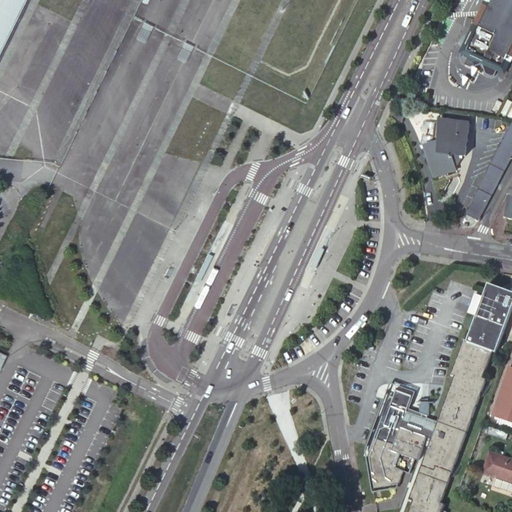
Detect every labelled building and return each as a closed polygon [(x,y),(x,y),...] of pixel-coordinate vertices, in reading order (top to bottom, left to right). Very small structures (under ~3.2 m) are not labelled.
[(0,0),(0,53),(1,51),(25,0),(0,0)] [(511,0),(490,0),(488,4),(485,5),(477,21),(478,25),(466,49),(467,49),(485,58),(483,62),(487,73),(493,75),(495,74),(501,62),(503,58),(505,59),(511,44),(511,0)] [(511,63),(511,44),(505,59),(503,58),(501,62),(511,66),(511,63)] [(475,66),(483,62),(485,58),(467,49),(464,55),(473,59),(475,66)] [(436,140),(427,142),(429,147),(432,157),(438,175),(459,168),(458,167),(465,155),(467,155),(471,123),(445,119),(442,138),(436,140)] [(438,121),(436,140),(442,138),(445,119),(438,121)] [(466,213),(479,219),(511,154),(511,122),(468,208),(466,213)] [(497,351),(511,309),(511,290),(490,282),(485,295),(478,293),(471,312),(478,314),(468,340),(464,339),(451,373),(455,374),(438,420),(433,418),(433,416),(429,414),(428,417),(427,416),(428,413),(408,406),(414,391),(398,385),(394,395),(390,394),(371,446),(368,455),(373,485),(399,482),(404,470),(401,469),(395,466),(400,452),(418,459),(424,444),(428,446),(409,498),(413,499),(407,511),(446,511),(447,511),(442,509),(444,503),(441,501),(487,378),(483,376),(493,350),(497,351)] [(511,367),(509,367),(493,415),(511,421),(511,367)] [(511,459),(488,452),(483,469),(496,473),(495,477),(496,477),(493,486),(511,492),(511,459)]
